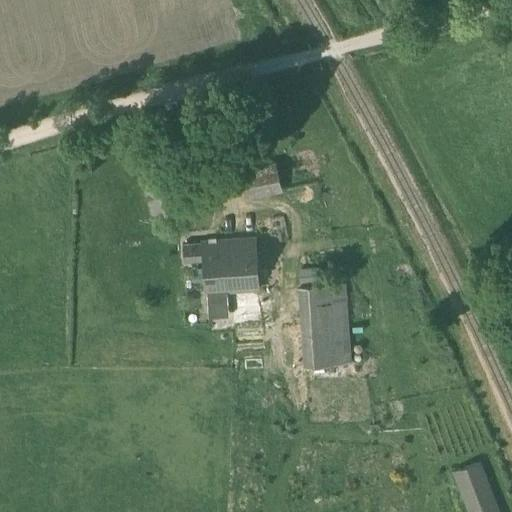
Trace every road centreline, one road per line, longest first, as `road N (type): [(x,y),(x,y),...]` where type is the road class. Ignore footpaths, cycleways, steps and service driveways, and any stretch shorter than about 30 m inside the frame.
road 1 (track): [(0,143),(359,43)]
road 2 (track): [(359,43),(511,1)]
